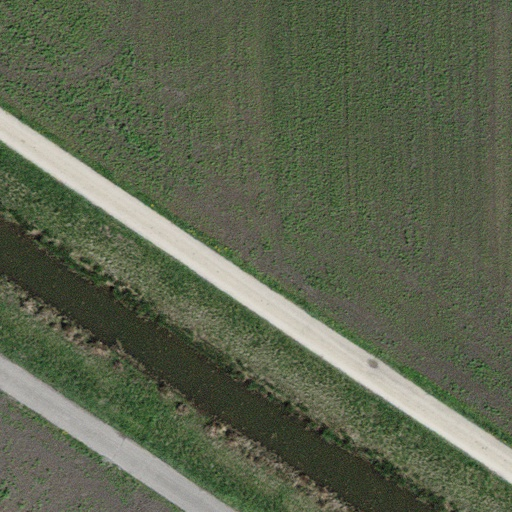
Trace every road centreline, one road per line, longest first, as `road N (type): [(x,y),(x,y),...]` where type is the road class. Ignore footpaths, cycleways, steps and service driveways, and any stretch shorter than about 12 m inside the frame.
road 1 (track): [(0,128),(511,469)]
road 2 (track): [(0,396),(175,511)]
